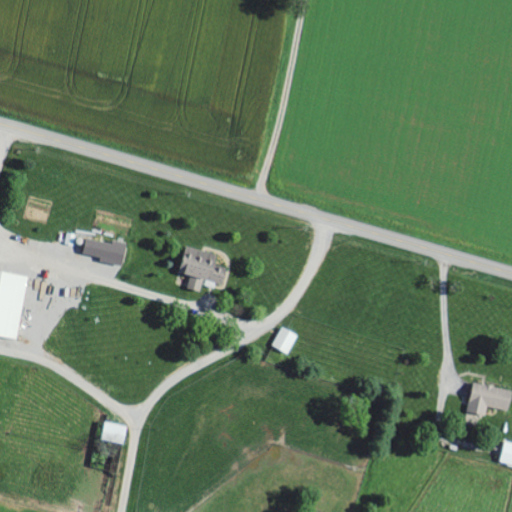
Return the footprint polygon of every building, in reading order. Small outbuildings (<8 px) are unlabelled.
[(81,255),(121,265),(126,244),(112,241),(111,245),(85,238),(81,255)] [(177,273),(190,276),(187,289),(200,292),(203,281),(221,286),(226,269),(214,265),(217,255),(185,246),(177,273)] [(0,336),(16,340),(27,277),(0,271),(0,336)] [(288,355),(298,336),(282,328),(272,346),(288,355)] [(466,413),(485,417),(487,408),(507,412),(511,391),(472,383),(466,413)] [(101,440),(123,445),(127,427),(105,422),(101,440)] [(511,443),(501,443),(501,465),(511,465),(511,443)]
